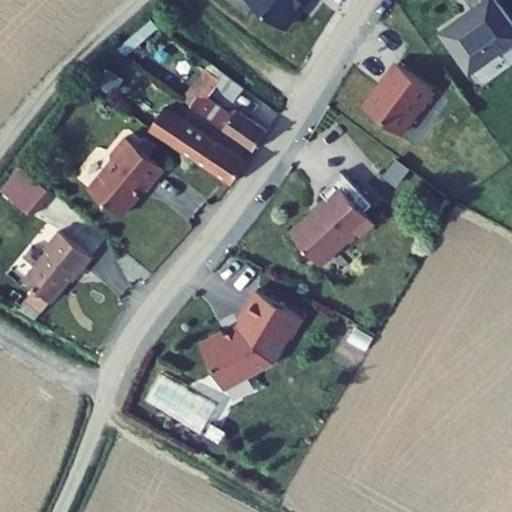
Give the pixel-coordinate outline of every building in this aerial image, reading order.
[(244,0),(268,19),(282,0),(244,0)] [(462,0),(463,1),(432,23),(460,62),(511,27),(491,0),(462,0)] [(168,88),(239,141),(252,120),(222,99),(218,104),(190,84),(199,71),(220,85),(226,77),(193,54),(168,88)] [(438,90),(397,59),(364,102),(406,133),(438,90)] [(182,148),(217,174),(231,153),(152,98),(136,119),(180,151),(182,148)] [(151,157),(111,127),(97,146),(98,153),(75,181),(109,207),(125,188),(124,185),(131,176),(135,178),(151,157)] [(46,186),(11,160),(0,171),(0,188),(28,210),(41,191),(46,186)] [(362,197),(332,165),(310,185),(317,193),(312,197),(314,199),(299,214),(296,212),(281,226),(309,257),(344,224),(349,229),(364,215),(354,204),(362,197)] [(29,307),(57,271),(67,258),(72,261),(81,250),(47,223),(31,241),(35,244),(12,272),(25,284),(16,295),(29,307)] [(57,271),(62,275),(72,261),(67,258),(57,271)] [(302,316),(256,291),(240,322),(202,336),(220,383),(278,361),(302,316)]
